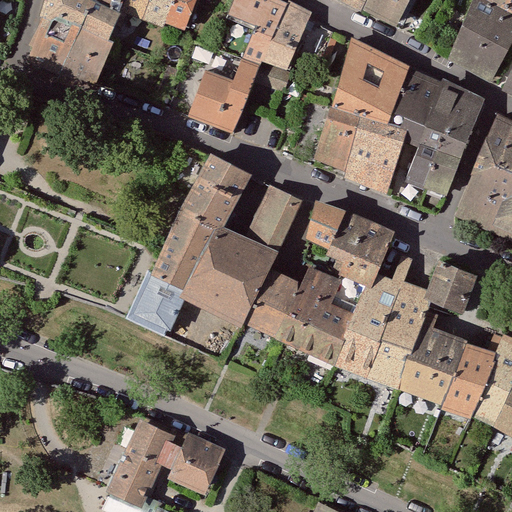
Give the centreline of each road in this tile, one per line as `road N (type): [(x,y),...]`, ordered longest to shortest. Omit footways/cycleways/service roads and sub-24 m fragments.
road 1 (residential): [(511,267),(165,123),(10,77)]
road 2 (residential): [(0,341),(149,395),(396,511)]
road 3 (residential): [(300,0),(511,106)]
